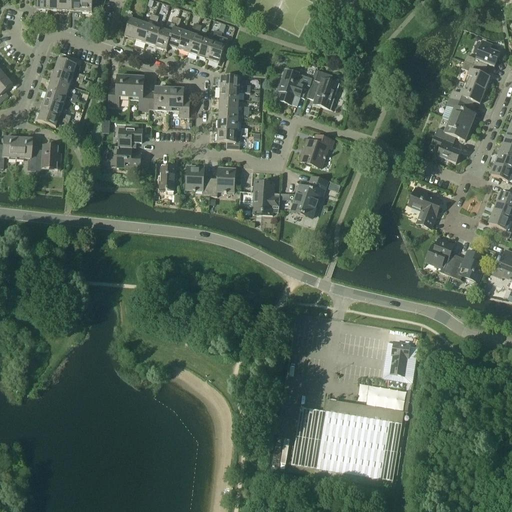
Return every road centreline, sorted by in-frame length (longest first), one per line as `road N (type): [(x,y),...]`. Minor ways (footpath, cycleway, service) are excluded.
road 1 (unclassified): [(0,214),(200,235),(341,292),(430,312),(511,344)]
road 2 (residential): [(200,153),(278,167),(294,121),(371,140),(417,163)]
road 3 (residential): [(40,58),(46,40),(64,35),(203,82),(200,132)]
